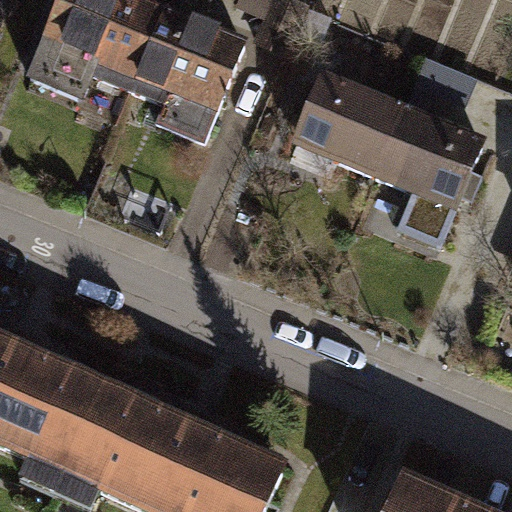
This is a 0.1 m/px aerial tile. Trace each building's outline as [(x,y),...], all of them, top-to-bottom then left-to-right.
[(125,0),(65,0),(31,81),(85,104),(97,77),(130,92),(163,15),(134,4),(125,0)] [(286,55),(305,11),(279,0),(278,0),(260,43),(286,55)] [(244,49),(163,15),(130,92),(168,108),(160,127),(203,145),(244,49)] [(407,117),(327,85),(301,148),(381,181),(407,117)] [(485,149),(407,117),(381,181),(416,195),(401,232),(443,249),(485,149)] [(103,392),(0,345),(0,446),(66,475),(103,392)] [(268,511),(287,471),(103,392),(66,475),(145,511),(268,511)] [(390,511),(456,511),(402,487),(390,511)]
